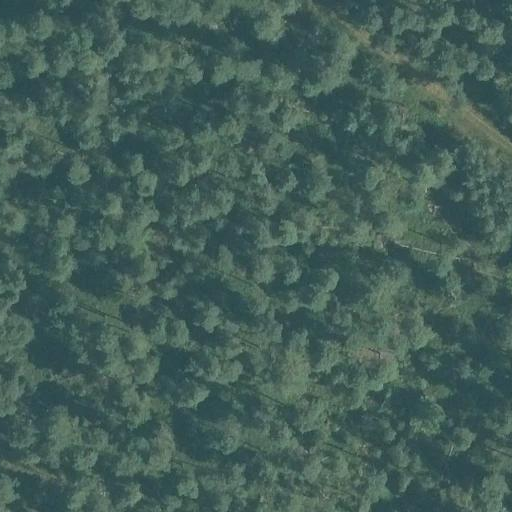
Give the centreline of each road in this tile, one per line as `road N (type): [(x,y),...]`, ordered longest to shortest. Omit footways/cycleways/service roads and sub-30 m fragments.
road 1 (track): [(0,188),(96,160),(246,67),(324,7)]
road 2 (track): [(511,150),(316,0)]
